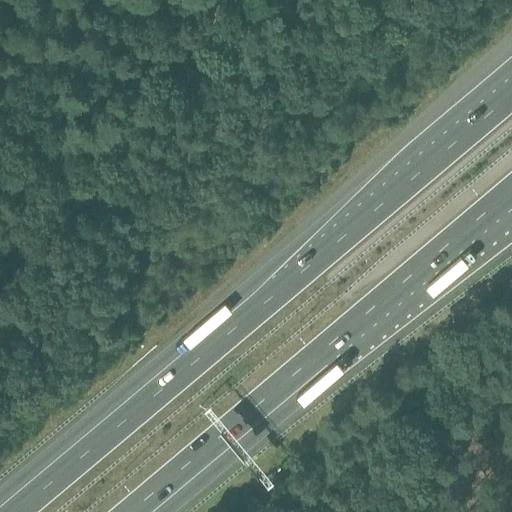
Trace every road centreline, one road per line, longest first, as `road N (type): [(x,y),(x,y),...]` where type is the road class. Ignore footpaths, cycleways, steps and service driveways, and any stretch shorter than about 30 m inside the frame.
road 1 (motorway): [(511,84),(3,511)]
road 2 (motorway): [(138,511),(511,197)]
road 3 (unclassified): [(0,137),(259,0)]
